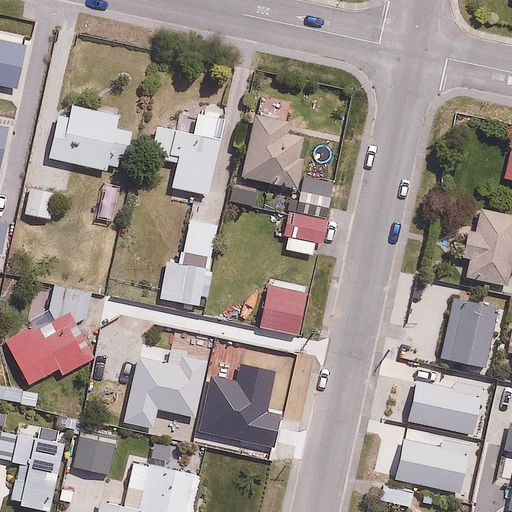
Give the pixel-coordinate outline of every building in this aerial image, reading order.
[(0,83),(17,88),(28,42),(0,35),(0,83)] [(119,127),(122,109),(73,100),(70,118),(59,116),(52,159),(108,169),(109,165),(129,168),(136,130),(119,127)] [(190,130),(159,122),(151,155),(182,163),(175,188),(210,197),(227,132),(218,130),(224,107),(198,101),(190,130)] [(332,180),(340,138),(286,128),(288,118),(257,112),(245,174),(299,185),(301,174),(332,180)] [(0,167),(1,168),(12,118),(0,115),(0,167)] [(511,181),(511,149),(504,148),(499,179),(511,181)] [(58,192),(31,185),(24,214),(50,220),(58,192)] [(299,189),(295,215),(327,220),(331,194),(299,189)] [(475,226),(463,223),(457,253),(469,255),(465,275),(505,283),(511,249),(511,214),(479,207),(475,226)] [(199,304),(219,216),(193,210),(184,250),(171,247),(160,295),(199,304)] [(287,214),(284,235),(291,235),(289,247),(315,251),(317,239),(324,241),(327,220),(295,215),(287,214)] [(309,286),(271,279),(262,327),(299,334),(309,286)] [(96,358),(76,322),(83,318),(89,312),(92,288),(54,283),(51,306),(57,317),(47,323),(40,311),(2,333),(31,384),(59,368),(64,376),(96,358)] [(482,366),(497,307),(453,295),(438,355),(482,366)] [(289,363),(243,352),(235,388),(280,399),(289,363)] [(179,365),(142,357),(127,422),(155,429),(159,414),(172,417),(173,410),(196,416),(209,360),(182,353),(179,365)] [(459,369),(408,357),(404,376),(455,388),(459,369)] [(470,395),(441,391),(436,428),(466,432),(470,395)] [(69,435),(24,424),(22,434),(3,429),(0,439),(0,457),(20,462),(10,501),(49,511),(69,435)] [(111,473),(118,439),(82,432),(75,465),(111,473)] [(128,458),(122,505),(140,507),(175,511),(196,511),(203,468),(128,458)] [(412,487),(378,478),(373,497),(407,506),(412,487)] [(122,505),(99,502),(97,511),(139,511),(140,507),(122,505)]
